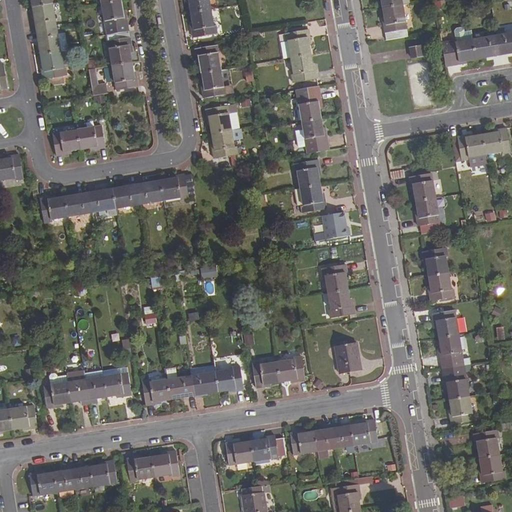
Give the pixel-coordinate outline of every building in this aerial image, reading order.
[(186,0),(187,1),(189,0),(191,13),(211,9),(209,0),(186,0)] [(381,0),(383,8),(403,5),(402,0),(381,0)] [(436,9),(445,8),(443,0),(435,1),(436,9)] [(124,14),(122,1),(102,5),(106,29),(128,25),(126,13),(124,14)] [(53,4),(33,7),(37,31),(57,28),(53,4)] [(403,5),(383,8),(385,21),(383,21),(386,41),(408,37),(403,5)] [(191,26),(193,38),(217,34),(216,25),(214,26),(211,9),(191,13),(193,26),(191,26)] [(473,40),(472,31),(465,33),(464,29),(461,27),(456,28),(454,31),(455,41),(456,40),(457,43),(473,40)] [(511,32),(506,34),(505,27),(496,29),(497,36),(500,55),(511,53),(511,32)] [(57,28),(37,31),(41,55),(61,52),(57,28)] [(311,42),(309,30),(285,34),(286,42),(288,42),(291,58),(311,55),(309,42),(311,42)] [(113,66),(132,63),(130,50),(132,50),(129,31),(107,35),(113,66)] [(497,36),(473,40),(476,60),(500,55),(497,36)] [(442,43),(446,67),(464,64),(464,62),(476,60),(473,40),(457,43),(456,40),(455,41),(442,43)] [(281,43),(283,59),(291,58),(288,42),(286,42),(281,43)] [(200,60),(202,73),(222,70),(217,45),(196,49),(198,61),(200,60)] [(412,58),(423,56),(421,46),(410,48),(412,58)] [(65,83),(63,77),(67,76),(66,68),(64,68),(61,52),(41,55),(43,68),(41,68),(43,80),(49,79),(50,86),(65,83)] [(293,83),(317,79),(315,67),(313,67),(311,55),(291,58),(294,75),(292,75),(293,83)] [(408,64),(413,107),(434,104),(429,62),(408,64)] [(134,75),(132,63),(113,66),(117,91),(138,87),(136,75),(134,75)] [(0,89),(8,88),(4,65),(0,65),(0,89)] [(108,94),(106,84),(98,85),(95,69),(89,70),(94,96),(103,94),(108,94)] [(222,70),(202,73),(204,86),(202,87),(204,99),(226,95),(222,70)] [(321,119),(319,106),(321,106),(318,86),(296,90),(297,97),(302,122),(321,119)] [(236,104),(205,109),(207,122),(209,121),(212,134),(231,130),(229,114),(237,113),(236,104)] [(237,113),(229,114),(231,130),(240,129),(237,113)] [(329,150),(325,130),(323,131),(321,119),(302,122),(307,154),(329,150)] [(78,130),(81,150),(94,148),(94,150),(106,148),(102,126),(78,130)] [(242,139),(240,129),(231,130),(233,140),(242,139)] [(511,152),(507,129),(495,131),(495,133),(483,135),(486,155),(503,152),(503,154),(511,152)] [(68,152),(81,150),(78,130),(53,134),(56,156),(68,154),(68,152)] [(212,147),(214,159),(218,158),(231,156),(238,155),(236,146),(234,147),(233,140),(231,130),(212,134),(214,146),(212,147)] [(306,146),(303,130),(296,131),(298,148),(306,146)] [(470,135),(458,137),(462,161),(469,160),(470,167),(488,164),(486,155),(483,135),(470,137),(470,135)] [(24,178),(20,155),(7,157),(8,159),(0,160),(0,180),(15,178),(15,180),(24,178)] [(320,172),(318,160),(294,164),(295,172),(297,172),(300,189),(320,185),(318,172),(320,172)] [(404,170),(390,172),(391,178),(392,179),(394,180),(398,179),(405,178),(404,170)] [(414,188),(416,202),(436,198),(432,173),(410,177),(412,189),(414,188)] [(185,175),(189,198),(195,197),(191,174),(185,175)] [(189,198),(185,175),(173,177),(173,179),(161,181),(164,201),(180,198),(181,200),(189,198)] [(161,181),(137,185),(140,205),(164,201),(161,181)] [(137,185),(113,189),(116,209),(140,205),(137,185)] [(303,214),(326,210),(324,197),(322,198),(320,185),(300,189),(303,205),(301,206),(303,214)] [(113,189),(89,193),(92,213),(99,212),(116,209),(113,189)] [(297,206),(303,205),(300,189),(294,190),(297,206)] [(89,193),(65,197),(68,217),(92,213),(89,193)] [(52,197),(40,199),(44,223),(53,222),(52,220),(68,217),(65,197),(53,199),(52,197)] [(436,198),(416,202),(418,214),(416,214),(418,226),(440,222),(436,198)] [(100,218),(117,215),(116,209),(99,212),(100,218)] [(327,240),(352,236),(351,228),(348,228),(345,212),(323,216),(327,240)] [(494,212),(485,214),(486,222),(496,220),(494,212)] [(447,254),(446,247),(422,251),(424,263),(426,263),(428,276),(448,272),(445,255),(447,254)] [(348,276),(345,264),(320,269),(321,277),(324,277),(326,293),(348,289),(345,276),(348,276)] [(451,290),(448,272),(428,276),(430,289),(428,290),(430,300),(454,297),(453,289),(451,290)] [(348,289),(327,293),(329,309),(327,310),(328,318),(354,314),(352,302),(350,302),(348,289)] [(155,305),(145,307),(150,324),(159,322),(155,305)] [(458,334),(454,310),(432,314),(434,325),(436,325),(438,337),(458,334)] [(462,358),(458,334),(438,337),(440,350),(438,350),(440,363),(446,362),(447,367),(469,363),(468,358),(462,358)] [(361,370),(356,343),(334,347),(338,374),(361,370)] [(293,359),(276,362),(279,383),(292,380),(293,382),(304,380),(300,356),(292,357),(293,359)] [(279,383),(276,362),(259,365),(259,363),(252,364),(256,388),(267,386),(267,384),(279,383)] [(470,370),(469,363),(447,367),(448,373),(442,374),(445,387),(446,386),(448,399),(469,396),(465,372),(470,370)] [(243,390),(239,366),(232,367),(232,369),(215,372),(218,392),(231,390),(231,392),(243,390)] [(126,372),(126,367),(102,371),(102,377),(126,372)] [(176,378),(175,368),(165,370),(166,380),(176,378)] [(130,394),(126,372),(102,377),(105,397),(118,394),(118,397),(130,394)] [(194,396),(218,392),(215,372),(190,376),(194,396)] [(48,376),(50,385),(67,382),(66,374),(56,376),(56,374),(53,373),(50,373),(48,376)] [(194,396),(190,376),(176,378),(166,380),(169,400),(194,396)] [(105,397),(102,377),(85,379),(88,403),(97,402),(96,398),(105,397)] [(80,405),(88,403),(85,379),(67,382),(70,402),(80,401),(80,405)] [(169,400),(166,380),(150,383),(150,380),(141,382),(146,406),(157,404),(158,402),(169,400)] [(70,402),(67,382),(43,386),(46,408),(58,407),(57,404),(70,402)] [(472,420),(469,396),(448,399),(451,412),(449,412),(451,424),(472,420)] [(36,428),(33,406),(8,410),(11,430),(24,428),(24,430),(36,428)] [(0,431),(11,430),(8,410),(0,410),(0,431)] [(362,424),(350,425),(354,447),(376,443),(373,420),(362,422),(362,424)] [(354,447),(350,425),(341,427),(340,423),(332,424),(336,450),(354,447)] [(336,450),(332,424),(325,425),(325,429),(314,431),(318,453),(319,460),(326,459),(326,451),(336,450)] [(498,437),(497,430),(473,434),(474,445),(477,445),(479,457),(499,454),(496,438),(498,437)] [(318,453),(314,431),(301,433),(301,432),(290,433),(294,456),(318,453)] [(284,451),(282,438),(275,439),(274,436),(262,438),(263,439),(250,441),(253,462),(278,458),(277,453),(284,451)] [(253,462),(250,441),(237,443),(237,442),(226,443),(229,466),(253,462)] [(179,477),(176,452),(163,453),(163,456),(151,458),(154,478),(171,476),(171,478),(179,477)] [(502,471),(499,454),(479,457),(481,471),(479,471),(481,482),(505,478),(504,472),(502,471)] [(154,478),(151,458),(137,460),(137,457),(126,459),(128,471),(129,484),(138,483),(138,481),(154,478)] [(117,484),(114,461),(102,462),(102,465),(88,468),(92,488),(117,484)] [(74,491),(70,465),(62,467),(63,471),(53,473),(56,493),(74,491)] [(92,488),(88,468),(79,469),(77,465),(70,465),(74,491),(92,488)] [(56,493),(53,473),(39,475),(38,472),(27,474),(30,497),(56,493)] [(333,488),(358,484),(357,479),(332,483),(333,488)] [(360,496),(358,484),(333,488),(334,496),(331,496),(333,511),(338,511),(340,511),(360,509),(358,496),(360,496)] [(242,496),(244,511),(265,511),(262,493),(261,493),(260,486),(257,487),(242,489),(243,496),(242,496)] [(459,506),(457,495),(447,497),(449,507),(459,506)]
